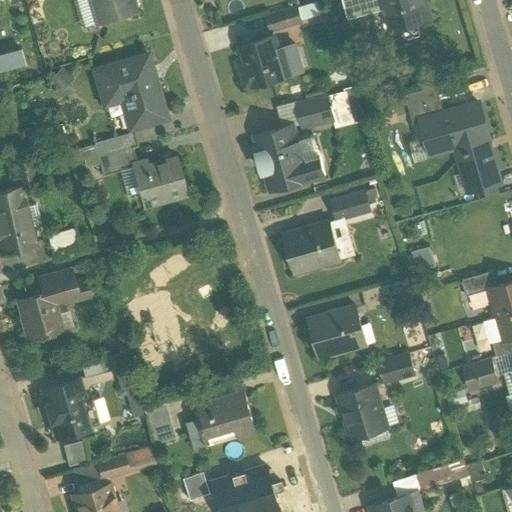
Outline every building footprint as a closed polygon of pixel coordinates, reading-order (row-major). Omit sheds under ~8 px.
[(71,0),(76,26),(90,24),(85,0),(71,0)] [(126,0),(86,0),(92,23),(130,13),(126,0)] [(423,0),(382,0),(390,30),(431,19),(426,1),(424,1),(423,0)] [(298,7),(266,17),(271,30),(302,21),(298,7)] [(274,35),(240,45),(246,67),(241,69),(246,87),(287,75),(274,35)] [(144,56),(93,72),(103,104),(117,100),(125,130),(163,119),(144,56)] [(444,114),(436,86),(405,95),(413,123),(422,121),(444,114)] [(345,91),(328,95),(335,119),(333,120),(335,128),(354,123),(345,91)] [(328,95),(296,104),(303,128),(333,120),(335,119),(328,95)] [(444,114),(422,121),(433,158),(456,151),(468,190),(499,181),(487,138),(488,138),(478,104),(444,114)] [(293,125),(254,136),(270,190),(324,174),(318,154),(303,158),(293,125)] [(129,135),(91,145),(95,160),(133,150),(129,135)] [(12,186),(0,188),(0,255),(35,247),(22,194),(42,189),(32,149),(4,156),(12,186)] [(176,149),(125,163),(139,212),(190,197),(176,149)] [(365,191),(330,201),(336,220),(371,210),(365,191)] [(330,221),(283,235),(294,273),(341,259),(330,221)] [(48,249),(75,243),(71,228),(45,234),(48,249)] [(408,252),(414,271),(433,265),(427,246),(408,252)] [(35,290),(7,298),(20,343),(59,331),(51,305),(80,297),(70,266),(31,277),(35,290)] [(511,277),(479,288),(488,316),(511,308),(511,277)] [(393,282),(362,291),(367,308),(398,299),(393,282)] [(356,306),(307,320),(318,359),(367,345),(356,306)] [(511,308),(488,316),(497,344),(511,338),(511,308)] [(78,364),(82,377),(111,368),(107,355),(78,364)] [(462,390),(495,384),(489,355),(456,361),(462,390)] [(374,381),(327,394),(341,444),(396,428),(384,386),(414,377),(408,357),(370,368),(374,381)] [(78,373),(29,387),(46,445),(95,431),(78,373)] [(245,392),(195,406),(207,447),(256,432),(245,392)] [(165,403),(144,410),(154,444),(176,438),(165,403)] [(65,463),(82,459),(78,440),(61,444),(65,463)] [(266,465),(217,481),(226,511),(248,511),(278,503),(266,465)] [(448,466),(390,478),(393,493),(451,481),(448,466)] [(204,472),(182,478),(189,500),(210,494),(204,472)] [(122,511),(113,477),(63,491),(69,511),(122,511)] [(416,511),(410,491),(362,506),(363,511),(416,511)]
